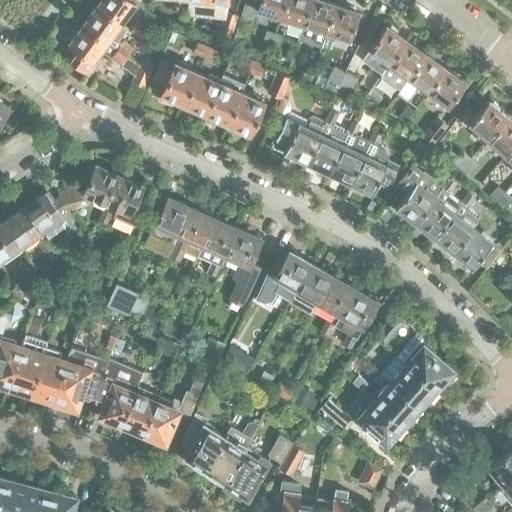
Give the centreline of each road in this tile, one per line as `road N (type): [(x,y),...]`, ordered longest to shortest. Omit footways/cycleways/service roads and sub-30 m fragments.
road 1 (residential): [(511,379),(400,270),(356,239),(76,112)]
road 2 (residential): [(188,511),(96,458),(0,430)]
road 3 (residential): [(399,511),(449,433),(511,389)]
